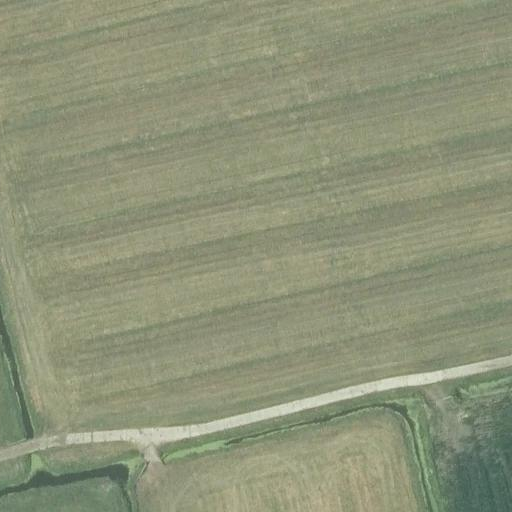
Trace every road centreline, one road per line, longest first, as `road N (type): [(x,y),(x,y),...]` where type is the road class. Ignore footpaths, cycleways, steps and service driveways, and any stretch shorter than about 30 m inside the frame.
road 1 (track): [(511,363),(264,421),(140,437),(162,472)]
road 2 (track): [(140,437),(91,438),(0,459)]
